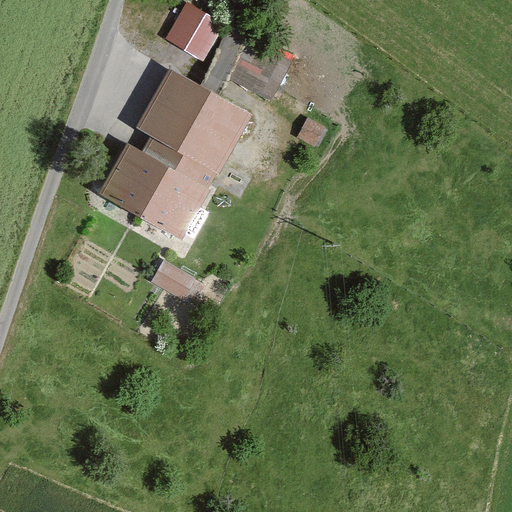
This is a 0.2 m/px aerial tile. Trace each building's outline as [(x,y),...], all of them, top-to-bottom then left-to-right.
[(229,33),(186,5),(163,40),(206,68),(229,33)] [(255,125),(173,78),(139,136),(153,144),(144,158),(214,198),(255,125)] [(299,134),(316,144),(326,127),(309,117),(299,134)] [(214,198),(144,158),(130,150),(102,201),(186,248),(214,198)] [(187,297),(198,276),(163,257),(151,278),(187,297)]
